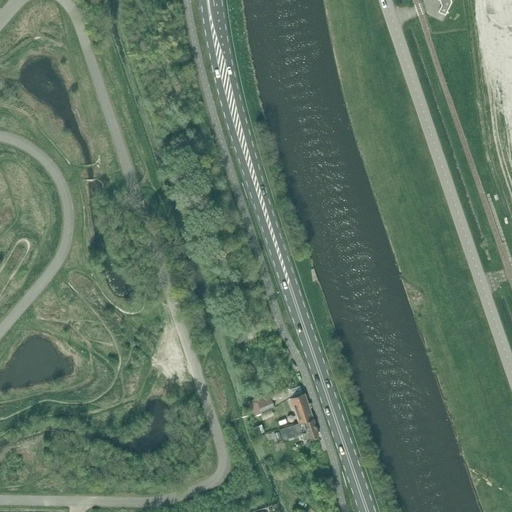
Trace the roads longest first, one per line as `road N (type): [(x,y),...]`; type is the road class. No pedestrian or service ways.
road 1 (primary): [(367,511),(243,144),(210,0)]
road 2 (unclassified): [(511,373),(385,0)]
